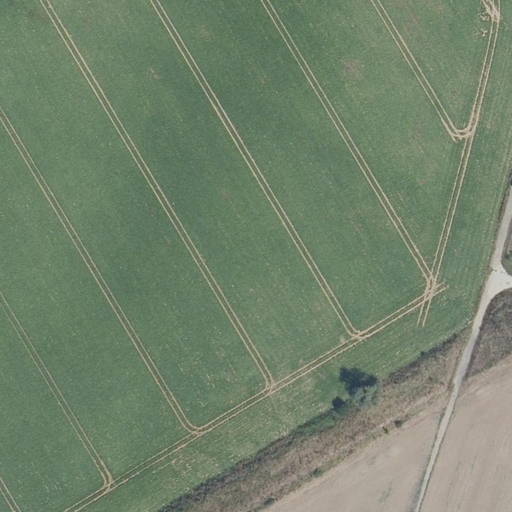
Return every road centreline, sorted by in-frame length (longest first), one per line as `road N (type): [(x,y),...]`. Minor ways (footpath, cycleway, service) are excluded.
road 1 (unknown): [(462,370),(208,511)]
road 2 (track): [(490,281),(414,511)]
